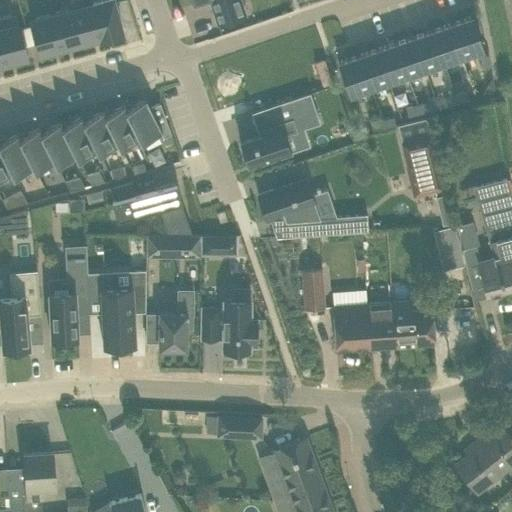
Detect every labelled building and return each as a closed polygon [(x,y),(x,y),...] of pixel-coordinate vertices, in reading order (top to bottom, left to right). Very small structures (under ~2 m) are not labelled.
[(100,36),(91,2),(92,2),(91,0),(68,0),(70,7),(71,7),(80,41),(99,37),(100,36)] [(122,32),(113,0),(97,0),(92,2),(91,2),(100,36),(99,37),(99,38),(122,32)] [(192,0),(194,4),(204,0),(209,0),(217,22),(244,13),(239,0),(192,0)] [(80,41),(71,7),(70,7),(51,12),(60,47),(80,41)] [(60,47),(51,12),(30,18),(39,52),(60,47)] [(26,56),(15,13),(0,16),(0,45),(5,62),(26,56)] [(476,51),(482,49),(476,30),(471,15),(452,21),(463,55),(476,51)] [(444,62),(448,61),(463,55),(452,21),(444,24),(433,28),(444,62)] [(425,68),(444,62),(433,28),(421,32),(414,34),(425,68)] [(406,75),(425,68),(414,34),(407,37),(395,41),(406,75)] [(387,81),(406,75),(395,41),(376,47),(387,81)] [(373,86),(387,81),(376,47),(368,50),(357,54),(368,88),(373,86)] [(481,55),(483,67),(491,65),(488,53),(481,55)] [(352,56),(338,60),(349,94),(361,90),(368,88),(357,54),(352,56)] [(456,102),(468,99),(466,91),(454,95),(456,102)] [(265,133),(240,141),(241,146),(248,165),(290,151),(284,133),(304,126),(317,122),(307,92),(271,104),(278,124),(263,129),(265,133)] [(454,95),(443,98),(445,105),(456,102),(454,95)] [(170,131),(160,103),(159,102),(149,107),(145,98),(125,108),(139,136),(138,136),(140,140),(160,130),(163,136),(171,133),(170,131)] [(417,105),(419,113),(431,109),(429,102),(417,105)] [(139,136),(125,108),(124,105),(125,104),(124,103),(104,113),(104,114),(118,142),(117,142),(119,146),(138,136),(139,136)] [(419,113),(417,105),(405,108),(408,116),(419,113)] [(433,120),(436,129),(472,117),(469,108),(433,120)] [(118,142),(104,114),(104,113),(103,111),(104,110),(103,109),(83,119),(82,119),(96,148),(98,152),(117,142),(118,142)] [(96,148),(82,119),(83,119),(81,116),(82,116),(82,115),(62,125),(61,125),(75,153),(75,154),(77,158),(96,148)] [(382,121),(384,128),(396,125),(394,118),(382,121)] [(75,153),(61,125),(62,125),(60,122),(61,122),(60,120),(40,131),(54,159),(53,159),(55,163),(75,154),(75,153)] [(370,124),(373,132),(384,128),(382,121),(370,124)] [(54,159),(40,131),(39,128),(40,127),(39,126),(19,136),(18,136),(33,165),(32,165),(34,169),(53,159),(54,159)] [(33,165),(18,136),(19,136),(18,133),(18,132),(0,140),(0,148),(11,170),(11,171),(13,175),(32,165),(33,165)] [(422,193),(422,191),(433,188),(434,190),(443,188),(430,135),(402,142),(407,164),(406,165),(413,195),(422,193)] [(11,170),(0,148),(0,176),(11,171),(11,170)] [(145,170),(143,162),(132,165),(134,173),(145,170)] [(124,175),(122,166),(110,169),(113,178),(124,175)] [(103,181),(98,170),(85,173),(90,183),(103,181)] [(84,186),(79,175),(64,179),(70,190),(84,186)] [(511,198),(506,176),(473,185),(491,253),(476,258),(481,276),(486,296),(511,288),(511,274),(511,198)] [(284,213),(286,219),(288,219),(290,235),(367,230),(366,213),(318,216),(305,177),(258,193),(266,219),(284,213)] [(116,199),(112,200),(117,219),(121,218),(121,219),(141,214),(140,212),(159,207),(166,233),(191,233),(173,182),(154,187),(154,188),(135,193),(132,180),(112,186),(116,199)] [(34,189),(25,193),(28,200),(37,196),(34,189)] [(443,193),(435,195),(441,224),(450,223),(443,193)] [(15,205),(13,196),(4,198),(7,207),(15,205)] [(83,210),(83,197),(68,197),(69,210),(83,210)] [(9,213),(0,215),(0,230),(26,228),(24,209),(9,213)] [(186,256),(186,235),(186,234),(146,234),(146,256),(186,256)] [(200,234),(200,252),(235,252),(235,234),(200,234)] [(89,312),(86,254),(65,255),(67,291),(48,292),(50,338),(53,338),(54,342),(66,342),(66,338),(77,337),(76,313),(89,312)] [(301,268),(304,308),(324,307),(321,267),(301,268)] [(130,285),(100,287),(103,345),(135,344),(133,311),(145,310),(145,269),(129,269),(130,285)] [(0,298),(0,316),(3,351),(29,348),(26,317),(40,315),(36,271),(9,274),(11,297),(0,298)] [(460,274),(444,276),(446,288),(461,286),(460,274)] [(223,299),(223,347),(234,348),(234,350),(247,350),(247,348),(249,348),(249,342),(256,343),(256,317),(249,317),(250,287),(234,287),(234,299),(223,299)] [(159,347),(185,347),(185,327),(191,327),(191,291),(178,290),(178,312),(159,312),(159,347)] [(332,305),(335,349),(434,341),(431,306),(410,308),(410,299),(332,305)] [(201,303),(201,334),(217,334),(217,304),(201,303)] [(216,435),(260,436),(261,416),(217,415),(216,435)] [(485,431),(474,440),(501,474),(511,464),(511,437),(502,425),(488,435),(485,431)] [(270,448),(286,492),(321,479),(305,435),(270,448)] [(501,474),(474,440),(463,448),(467,453),(453,463),(477,493),(501,474)] [(7,486),(8,505),(10,505),(10,511),(22,511),(22,494),(26,494),(26,496),(41,495),(40,487),(54,486),(51,451),(24,453),(25,474),(8,475),(8,486),(7,486)] [(333,511),(321,479),(286,492),(293,511),(333,511)] [(90,510),(90,511),(144,511),(140,493),(108,501),(108,500),(90,510)]
